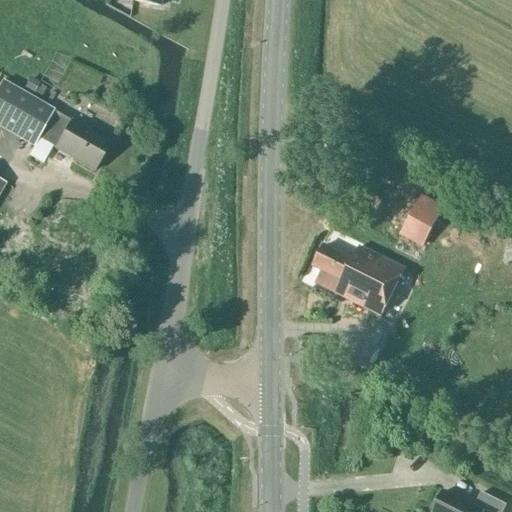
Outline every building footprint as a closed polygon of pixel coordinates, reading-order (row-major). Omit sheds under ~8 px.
[(55,108),(3,79),(0,83),(0,122),(35,143),(37,139),(94,172),(109,145),(53,112),(55,108)] [(405,246),(427,250),(437,202),(415,197),(405,246)] [(321,272),(315,285),(380,318),(404,270),(358,248),(352,261),(323,247),(313,268),(321,272)] [(358,345),(375,346),(376,335),(359,334),(358,345)] [(473,507),(443,492),(433,511),(502,511),(505,507),(481,493),(473,507)]
